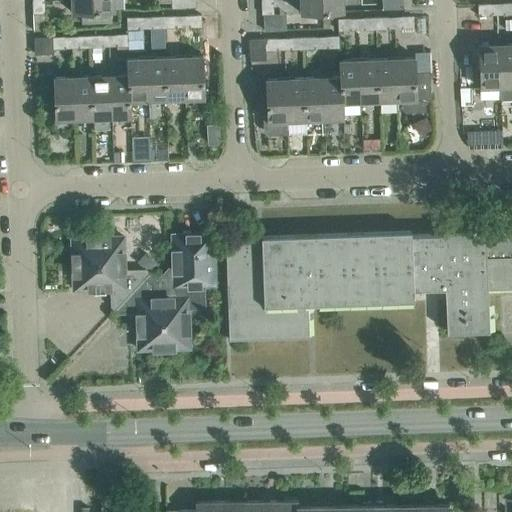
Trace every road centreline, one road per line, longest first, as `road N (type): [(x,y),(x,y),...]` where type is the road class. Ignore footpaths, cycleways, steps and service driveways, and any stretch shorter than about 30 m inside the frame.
road 1 (residential): [(511,391),(28,408)]
road 2 (residential): [(128,432),(129,459),(511,445)]
road 3 (secondary): [(128,432),(511,417)]
road 4 (residential): [(28,408),(19,188)]
road 5 (residential): [(19,188),(238,181)]
road 6 (residential): [(238,181),(450,174)]
road 7 (residential): [(19,188),(12,0)]
road 8 (residential): [(229,0),(238,181)]
road 9 (residential): [(450,174),(445,0)]
